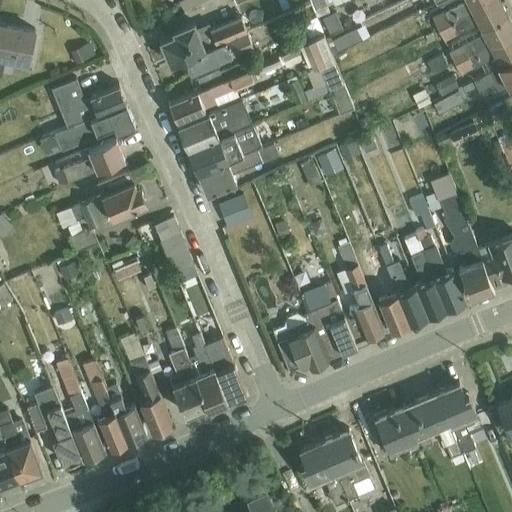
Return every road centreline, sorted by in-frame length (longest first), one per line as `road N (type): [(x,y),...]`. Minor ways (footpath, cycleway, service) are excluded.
road 1 (residential): [(282,409),(124,29),(103,0)]
road 2 (tertiary): [(282,409),(37,511)]
road 3 (tertiary): [(511,315),(282,409)]
